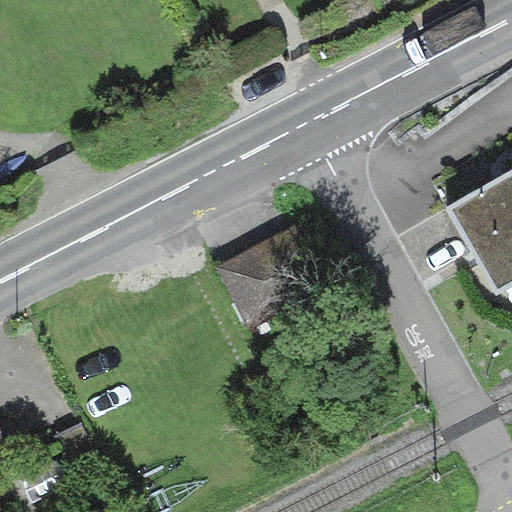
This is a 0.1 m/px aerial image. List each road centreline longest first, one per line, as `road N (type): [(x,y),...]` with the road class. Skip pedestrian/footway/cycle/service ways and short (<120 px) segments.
road 1 (residential): [(314,130),(511,493)]
road 2 (primary): [(0,292),(314,130)]
road 3 (primary): [(314,130),(511,27)]
